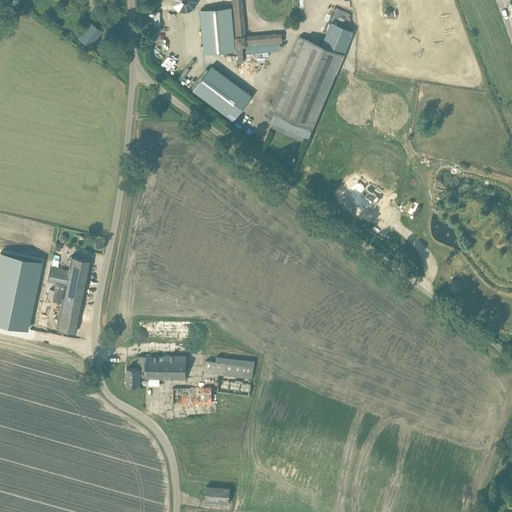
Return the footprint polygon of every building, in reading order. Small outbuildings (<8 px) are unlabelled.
[(147,0),(148,12),(196,6),(195,0),(147,0)] [(232,0),(236,46),(237,46),(238,62),(244,62),(242,46),(282,42),(282,36),(241,39),(238,0),(232,0)] [(292,7),(293,4),(292,0),(253,0),(254,1),(253,5),(254,8),(255,12),(257,15),(260,18),(263,20),(266,22),(270,23),(274,23),(277,22),(281,21),(284,20),(287,17),(289,14),(291,11),(292,7)] [(230,6),(201,9),(204,53),(234,50),(230,6)] [(89,22),(81,33),(88,38),(84,43),(90,47),(102,31),(89,22)] [(265,116),(309,135),(344,53),(343,53),(352,32),(331,23),(322,44),(300,35),(265,116)] [(252,96),(211,65),(193,89),(234,120),(252,96)] [(399,214),(422,184),(409,175),(402,184),(401,183),(395,192),(396,192),(386,205),(399,214)] [(373,208),(381,198),(358,180),(347,194),(355,199),(353,202),(360,207),(362,205),(367,209),(369,205),(373,208)] [(0,253),(5,255),(7,247),(48,256),(52,239),(0,227),(0,253)] [(50,266),(47,281),(55,283),(65,285),(61,302),(56,327),(75,331),(90,260),(71,256),(68,270),(50,266)] [(11,258),(0,311),(0,321),(27,327),(40,264),(30,262),(11,258)] [(186,379),(186,355),(163,355),(163,356),(138,356),(138,368),(127,368),(126,385),(139,385),(139,377),(145,377),(145,378),(186,379)] [(205,372),(252,378),(254,360),(237,358),(237,363),(206,360),(205,372)] [(248,396),(251,384),(244,382),(242,394),(248,396)] [(211,387),(172,388),(173,403),(212,402),(211,387)] [(230,487),(216,486),(206,485),(205,501),(229,503),(230,487)]
